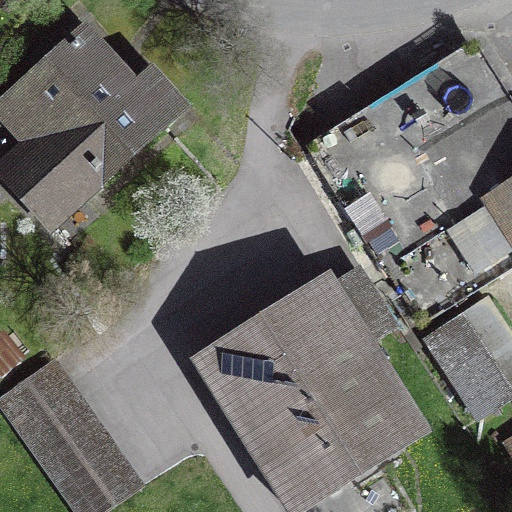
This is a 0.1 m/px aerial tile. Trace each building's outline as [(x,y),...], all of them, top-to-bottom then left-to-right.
[(50,223),(178,108),(150,75),(134,89),(84,32),(68,47),(59,36),(32,60),(42,71),(1,109),(35,148),(6,175),(50,223)] [(511,225),(497,201),(511,191),(511,104),(510,102),(506,105),(471,50),(309,152),(418,324),(511,264),(511,225)] [(511,191),(497,201),(511,225),(511,191)] [(392,458),(386,449),(420,427),(366,343),(392,326),(358,271),(332,288),(329,284),(200,364),(294,511),(403,511),(411,508),(383,464),(392,458)] [(428,341),(477,417),(511,395),(462,320),(428,341)] [(103,511),(139,487),(52,363),(1,399),(79,511),(103,511)]
